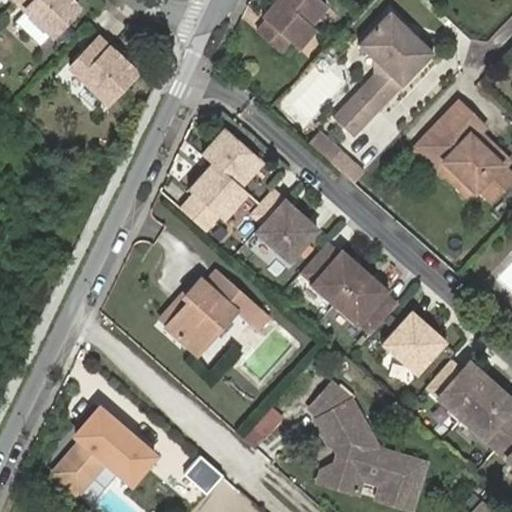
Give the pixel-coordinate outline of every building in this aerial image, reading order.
[(77,10),(66,0),(13,0),(51,37),(77,10)] [(305,23),(275,0),(267,0),(255,15),(263,21),(255,30),(277,47),(284,38),(296,48),(311,28),(305,23)] [(275,0),(305,23),(321,4),(316,0),(275,0)] [(49,36),(25,12),(15,23),(39,46),(49,36)] [(369,62),(366,81),(330,121),(351,141),(433,56),(389,14),(355,47),(369,62)] [(60,37),(67,43),(75,35),(69,28),(60,37)] [(134,74),(97,39),(68,68),(106,104),(134,74)] [(497,160),(480,143),(475,148),(465,138),(469,133),(477,125),(452,102),(415,141),(441,166),(441,168),(440,180),(455,193),(471,188),(484,200),(506,176),(497,168),(497,160)] [(237,187),(258,163),(222,131),(201,155),(210,163),(186,189),(191,193),(178,209),(204,231),(217,216),(222,221),(245,194),(237,187)] [(318,131),(310,141),(353,178),(361,168),(318,131)] [(475,148),(480,143),(469,133),(465,138),(475,148)] [(433,177),(441,168),(441,166),(415,141),(406,151),(433,177)] [(288,262),(315,231),(304,222),(306,219),(283,199),(272,189),(249,215),(260,225),(253,233),(288,262)] [(395,301),(384,292),(386,290),(339,248),(337,250),(326,240),(298,272),(309,282),(307,284),(354,326),(356,323),(367,333),(395,301)] [(189,300),(167,327),(196,354),(233,316),(245,327),(246,326),(255,335),(268,321),(215,271),(206,280),(200,275),(183,294),(189,300)] [(183,294),(160,321),(167,327),(189,300),(183,294)] [(414,374),(444,340),(408,309),(378,343),(414,374)] [(511,414),(507,410),(511,403),(511,400),(466,360),(459,368),(448,358),(423,386),(511,465),(511,414)] [(322,417),(352,401),(334,385),(312,409),(322,417)] [(322,417),(320,426),(330,445),(335,446),(340,454),(337,464),(322,471),(323,482),(362,492),(367,478),(367,476),(360,469),(362,459),(373,453),(375,452),(379,450),(378,448),(385,445),(380,436),(374,439),(352,401),(322,417)] [(84,437),(56,470),(80,490),(108,458),(133,480),(157,452),(102,405),(78,432),(84,437)] [(417,507),(428,465),(418,459),(379,450),(375,452),(373,453),(362,459),(360,469),(367,476),(367,478),(386,483),(382,497),(417,507)] [(219,472),(200,455),(190,467),(209,484),(219,472)] [(187,470),(177,481),(196,498),(207,487),(187,470)] [(491,511),(481,502),(471,511),(491,511)]
